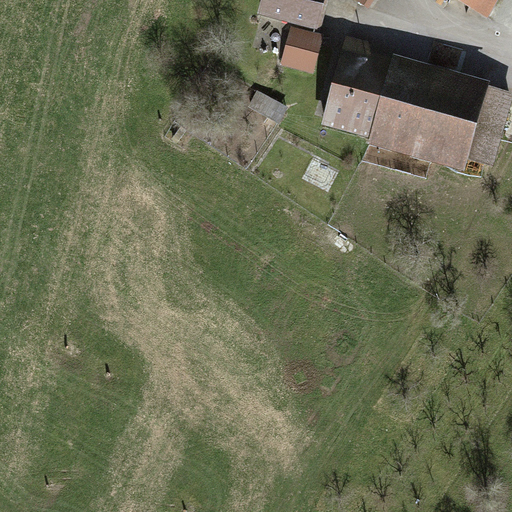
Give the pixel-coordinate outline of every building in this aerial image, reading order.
[(325,0),(263,0),(260,14),(317,30),(325,0)] [(462,0),(488,15),(497,0),(462,0)] [(292,28),(282,63),(314,73),(325,37),(292,28)] [(348,37),(321,127),(464,169),(468,158),(493,165),(511,100),(511,94),(489,88),(491,83),(395,54),(393,60),(370,54),(373,44),(348,37)] [(273,125),(242,109),(234,124),(265,140),(273,125)]
